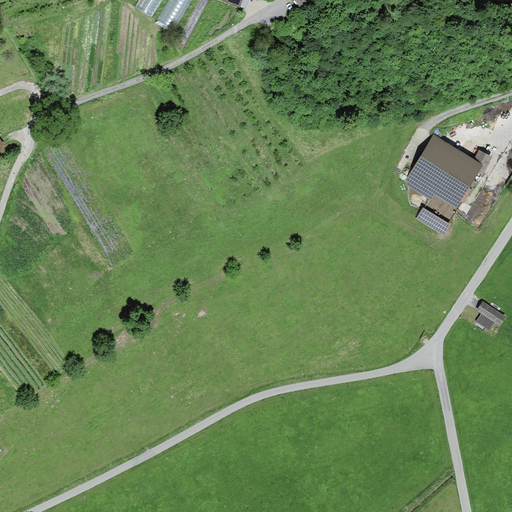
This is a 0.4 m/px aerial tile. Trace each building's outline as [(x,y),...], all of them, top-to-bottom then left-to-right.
[(162,0),(140,0),(136,7),(152,17),(162,0)] [(192,0),(169,0),(158,20),(175,30),(192,0)] [(215,0),(240,10),(243,0),(215,0)] [(318,0),(292,0),(293,0),(304,13),(318,0)] [(475,170),(480,162),(475,159),(434,134),(406,183),(430,199),(434,192),(456,205),(475,170)] [(479,149),(475,159),(480,162),(475,170),(484,174),(492,155),(479,149)] [(444,234),(452,222),(424,206),(417,218),(444,234)] [(510,316),(485,300),(480,308),(485,312),(480,319),(493,328),(498,322),(503,326),(510,316)]
